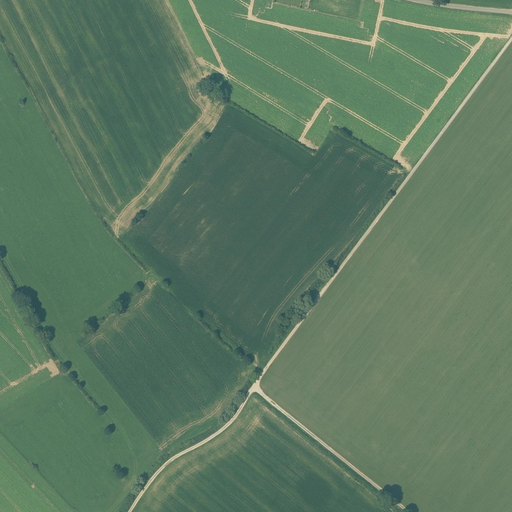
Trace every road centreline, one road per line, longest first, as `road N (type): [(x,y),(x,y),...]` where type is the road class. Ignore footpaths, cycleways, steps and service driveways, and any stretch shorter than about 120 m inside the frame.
road 1 (track): [(511,38),(255,381),(408,511)]
road 2 (track): [(255,381),(231,416),(145,481),(126,511)]
